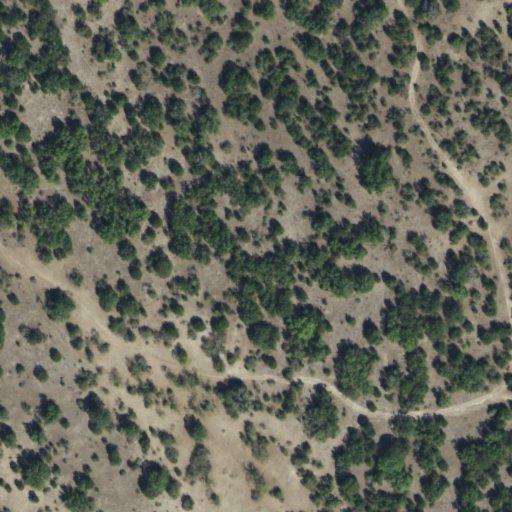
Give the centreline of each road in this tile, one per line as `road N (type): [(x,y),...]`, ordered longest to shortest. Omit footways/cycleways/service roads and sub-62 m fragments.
road 1 (residential): [(511,435),(417,444),(140,354),(66,315),(0,241)]
road 2 (residential): [(511,292),(417,165),(456,46),(456,0)]
